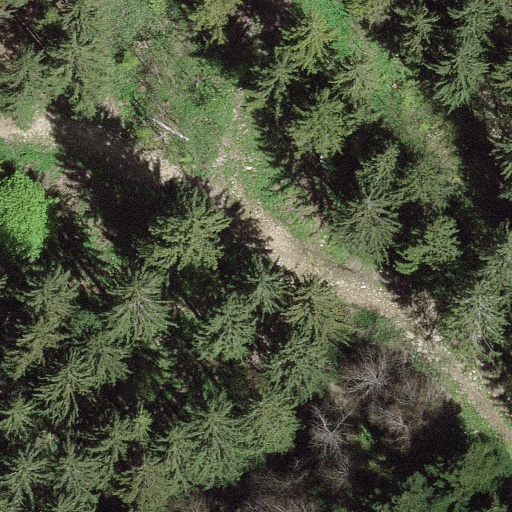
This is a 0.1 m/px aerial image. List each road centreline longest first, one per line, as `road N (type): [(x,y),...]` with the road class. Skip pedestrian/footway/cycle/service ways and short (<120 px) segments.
road 1 (track): [(0,256),(233,277),(338,240)]
road 2 (track): [(511,424),(404,301),(338,240)]
